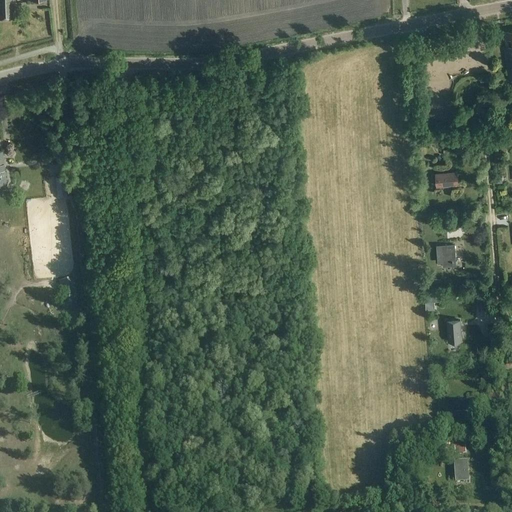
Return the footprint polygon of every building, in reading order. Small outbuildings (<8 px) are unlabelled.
[(0,0),(0,19),(1,19),(12,19),(11,0),(15,0),(14,0),(0,0)] [(477,129),(499,128),(499,117),(477,117),(477,129)] [(443,148),(443,156),(455,155),(454,147),(443,148)] [(47,168),(56,167),(55,152),(46,153),(47,168)] [(437,186),(442,186),(458,184),(457,172),(436,173),(437,186)] [(59,184),(60,196),(67,195),(65,175),(55,176),(56,184),(59,184)] [(438,263),(443,262),(443,266),(456,266),(455,244),(442,245),(437,246),(438,263)] [(77,305),(76,295),(76,291),(75,281),(66,282),(59,283),(61,306),(77,305)] [(448,321),(449,337),(449,342),(462,341),(461,336),(460,320),(448,321)] [(459,412),(475,411),(474,398),(458,400),(459,412)] [(466,453),(465,445),(454,446),(454,448),(451,448),(451,452),(455,452),(455,454),(466,453)] [(454,462),(456,478),(456,483),(469,482),(469,477),(467,461),(454,462)]
